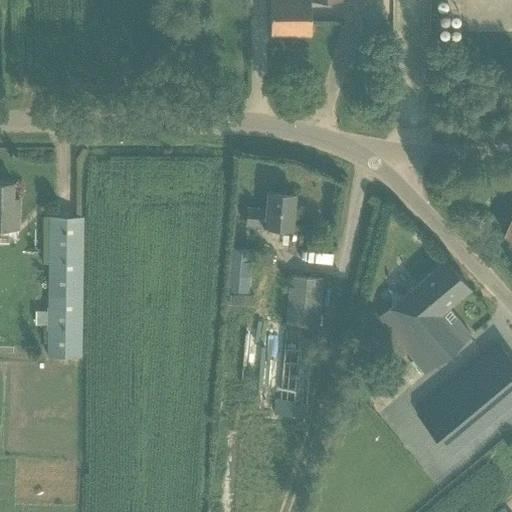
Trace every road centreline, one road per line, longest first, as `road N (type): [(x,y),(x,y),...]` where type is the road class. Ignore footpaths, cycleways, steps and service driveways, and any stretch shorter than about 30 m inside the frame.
road 1 (unclassified): [(373,163),(276,126),(0,122)]
road 2 (unclassified): [(511,305),(373,163)]
road 3 (unclassified): [(373,163),(511,149)]
